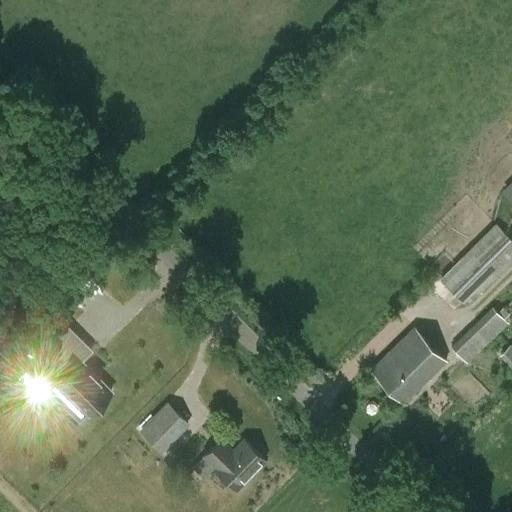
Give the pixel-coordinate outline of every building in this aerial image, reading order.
[(511,177),(501,189),(511,199),(511,177)] [(511,244),(494,226),(470,249),(440,279),(467,305),(511,259),(511,244)] [(466,362),(507,321),(490,304),(449,345),(466,362)] [(403,404),(447,361),(414,327),(370,370),(403,404)] [(511,342),(501,352),(511,364),(511,342)] [(79,418),(86,411),(88,413),(111,390),(79,358),(71,366),(48,344),(26,365),(50,389),(57,382),(68,393),(61,400),(79,418)] [(168,398),(139,427),(161,450),(190,421),(168,398)] [(236,491),(267,460),(244,438),(233,449),(221,437),(203,456),(214,468),(213,469),(236,491)]
